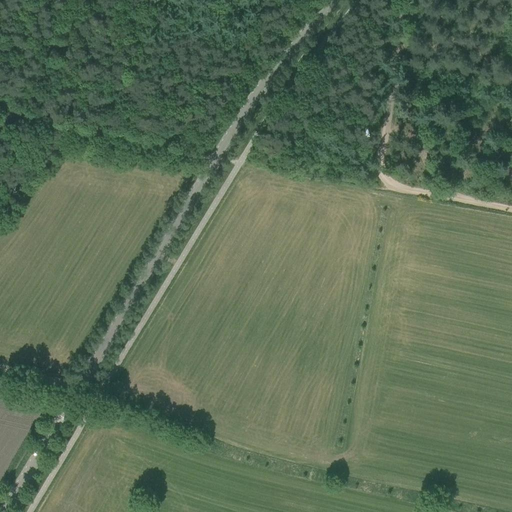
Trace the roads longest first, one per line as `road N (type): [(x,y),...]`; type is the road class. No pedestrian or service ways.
road 1 (tertiary): [(4,511),(219,156),(332,0)]
road 2 (track): [(0,109),(241,162)]
road 3 (track): [(405,0),(379,158),(394,186)]
road 4 (track): [(394,186),(511,208)]
